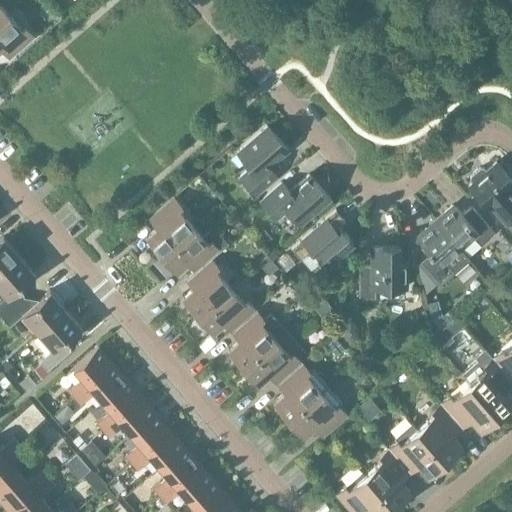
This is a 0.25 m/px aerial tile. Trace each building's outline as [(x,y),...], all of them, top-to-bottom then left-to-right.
[(8,12),(0,18),(0,49),(5,45),(13,54),(34,36),(26,26),(22,29),(8,12)] [(251,167),(240,176),(256,194),(277,176),(269,167),(288,150),(267,125),(237,152),(251,167)] [(472,182),(469,185),(489,208),(491,206),(506,224),(511,218),(511,191),(510,189),(511,187),(511,179),(496,161),(486,171),(484,168),(480,168),(470,176),(470,180),(472,182)] [(261,200),(276,218),(287,209),(300,224),(330,198),(309,174),(290,191),(282,182),(261,200)] [(146,237),(161,254),(194,226),(179,209),(182,206),(174,197),(153,215),(161,224),(146,237)] [(443,218),(437,223),(460,249),(474,237),(481,244),(495,232),(472,206),(463,214),(456,206),(455,208),(453,205),(444,213),(443,218)] [(316,254),(327,266),(354,242),(339,225),(345,219),(336,209),(291,248),(300,258),(306,253),(316,254)] [(421,261),(415,267),(423,295),(439,281),(453,269),(455,271),(469,259),(460,249),(437,223),(431,229),(426,228),(417,236),(420,238),(418,239),(431,253),(421,261)] [(194,226),(161,254),(176,271),(191,259),(198,268),(211,257),(220,249),(228,242),(213,226),(202,235),(194,226)] [(0,270),(19,254),(3,237),(0,239),(0,270)] [(372,265),(360,265),(359,298),(375,298),(375,288),(407,288),(407,260),(399,259),(399,246),(372,245),(372,265)] [(286,271),(295,262),(286,252),(276,260),(286,271)] [(0,301),(0,315),(1,317),(23,298),(15,289),(34,272),(19,254),(0,270),(0,288),(6,296),(0,301)] [(183,297),(198,314),(230,286),(215,269),(219,266),(211,257),(198,268),(189,275),(197,284),(183,297)] [(227,319),(235,328),(256,309),(248,300),(245,303),(230,286),(198,314),(213,332),(227,319)] [(23,314),(38,332),(65,308),(50,290),(31,307),(23,298),(1,317),(9,326),(23,314)] [(323,298),(313,306),(328,323),(337,314),(323,298)] [(39,361),(33,366),(42,375),(48,370),(70,351),(62,342),(81,325),(65,308),(38,332),(53,349),(39,361)] [(243,337),(228,349),(243,367),(276,338),(285,330),(270,312),(264,318),(256,309),(235,328),(243,337)] [(442,315),(433,323),(436,334),(454,318),(447,310),(442,315)] [(349,318),(336,329),(349,344),(362,333),(349,318)] [(273,371),(281,380),(302,362),(297,356),(303,351),(285,330),(276,338),(243,367),(258,384),(273,371)] [(502,349),(493,357),(511,378),(511,377),(511,345),(504,352),(502,349)] [(68,389),(74,397),(113,363),(98,346),(73,368),(81,377),(68,389)] [(477,361),(462,375),(469,383),(498,415),(500,418),(510,409),(508,406),(511,402),(511,397),(502,386),(511,378),(493,357),(485,348),(474,357),(477,361)] [(2,362),(7,369),(12,366),(6,358),(2,362)] [(274,402),(289,419),(327,385),(312,369),(310,371),(302,362),(281,380),(288,389),(274,402)] [(94,392),(102,401),(127,379),(113,363),(74,397),(81,404),(94,392)] [(4,376),(0,379),(0,384),(3,388),(9,382),(4,376)] [(96,422),(103,429),(142,395),(127,379),(102,401),(110,410),(96,422)] [(449,394),(440,402),(459,423),(468,416),(480,430),(498,415),(469,383),(452,398),(449,394)] [(327,385),(289,419),(304,436),(318,423),(326,432),(347,414),(339,405),(342,402),(327,385)] [(122,425),(131,434),(156,412),(142,395),(103,429),(109,436),(122,425)] [(368,397),(355,409),(365,422),(379,410),(368,397)] [(434,414),(417,428),(445,461),(463,446),(450,431),(459,423),(440,402),(431,411),(434,414)] [(65,405),(54,414),(61,422),(72,413),(65,405)] [(125,455),(131,462),(170,428),(156,412),(131,434),(138,443),(125,455)] [(397,440),(388,448),(407,469),(415,461),(428,476),(445,461),(417,428),(412,422),(394,437),(397,440)] [(151,458),(159,467),(185,445),(170,428),(131,462),(138,470),(151,458)] [(0,460),(21,443),(15,436),(2,447),(0,445),(0,460)] [(80,448),(87,456),(98,447),(91,439),(86,443),(80,448)] [(0,460),(0,489),(22,471),(14,462),(28,450),(21,443),(0,460)] [(153,487),(160,495),(199,461),(185,445),(159,467),(167,475),(153,487)] [(382,459),(365,474),(393,506),(410,491),(398,477),(407,469),(388,448),(379,456),(382,459)] [(79,457),(73,462),(83,473),(89,468),(79,457)] [(180,490),(187,499),(213,477),(199,461),(160,495),(166,502),(180,490)] [(83,475),(97,492),(107,483),(96,472),(95,473),(91,468),(83,475)] [(0,489),(0,500),(9,511),(49,475),(43,469),(30,480),(22,471),(0,489)] [(345,485),(336,493),(352,511),(356,511),(363,506),(368,511),(386,511),(393,506),(365,474),(362,470),(345,485)] [(9,511),(40,511),(50,504),(42,495),(56,483),(49,475),(9,511)] [(190,511),(205,511),(227,493),(213,477),(187,499),(195,508),(190,511)] [(227,493),(205,511),(240,511),(242,511),(227,493)] [(40,511),(73,511),(77,509),(72,502),(59,511),(56,511),(50,504),(40,511)]
